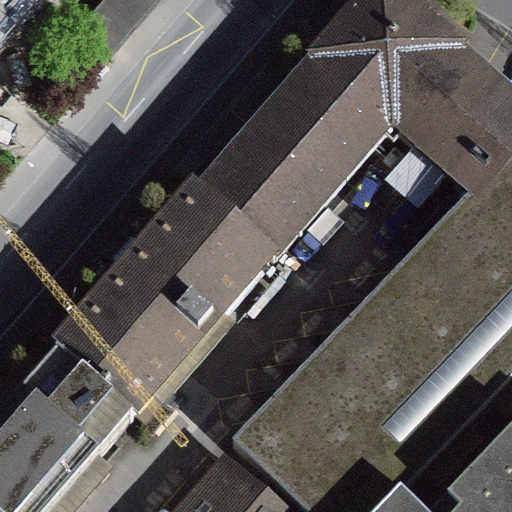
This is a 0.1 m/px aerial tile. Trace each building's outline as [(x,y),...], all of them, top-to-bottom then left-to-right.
[(0,0),(0,9),(9,0),(0,0)] [(460,52),(401,0),(368,0),(314,62),(317,64),(201,197),(196,193),(55,354),(57,356),(131,420),(270,262),(274,265),(392,130),(471,199),(233,448),(298,511),(386,511),(400,498),(511,381),(511,101),(458,54),(460,52)] [(159,2),(156,0),(111,0),(82,34),(110,58),(159,2)] [(52,511),(131,420),(57,356),(0,420),(0,511),(52,511)] [(511,511),(511,437),(440,511),(414,511),(400,498),(386,511),(511,511)] [(278,511),(228,467),(188,511),(278,511)]
